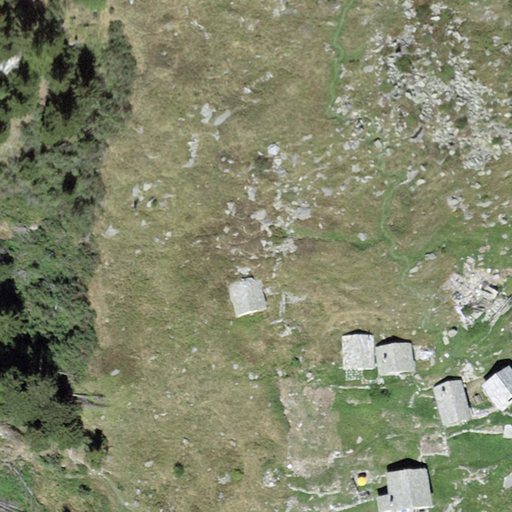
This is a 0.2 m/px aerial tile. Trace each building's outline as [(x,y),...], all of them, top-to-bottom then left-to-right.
[(473,275),(450,301),(478,326),(502,299),(473,275)] [(259,280),(229,287),(236,316),(267,309),(259,280)] [(372,335),(340,337),(343,370),(374,368),(372,335)] [(410,342),(376,346),(379,375),(412,372),(410,342)] [(511,369),(508,364),(479,384),(497,409),(511,398),(511,369)] [(461,380),(433,387),(442,425),(471,418),(461,380)] [(425,467),(386,474),(393,510),(432,503),(425,467)]
